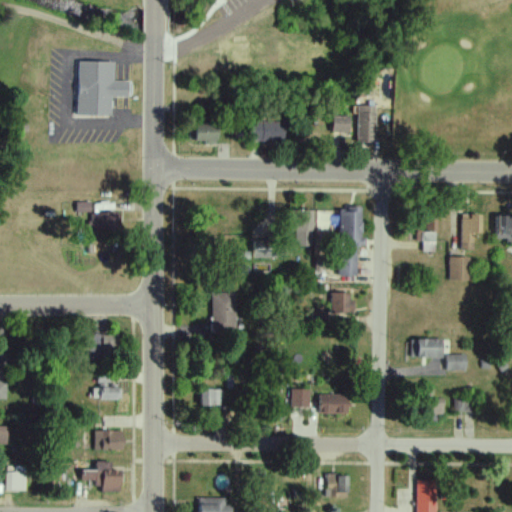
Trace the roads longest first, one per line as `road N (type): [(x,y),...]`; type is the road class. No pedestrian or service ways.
road 1 (tertiary): [(153,511),(154,35)]
road 2 (residential): [(511,176),(152,170)]
road 3 (residential): [(511,446),(153,448)]
road 4 (residential): [(378,511),(381,174)]
road 5 (tertiary): [(153,305),(0,305)]
